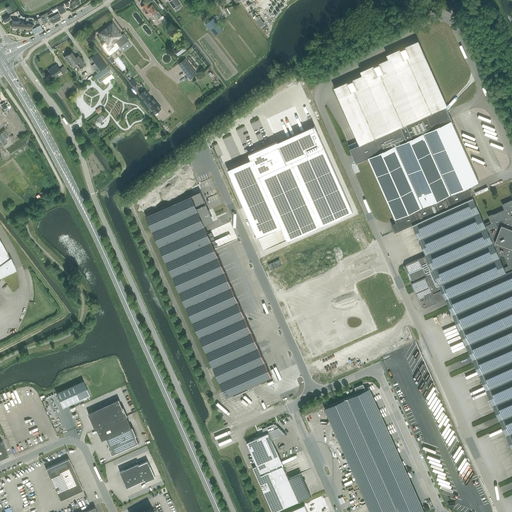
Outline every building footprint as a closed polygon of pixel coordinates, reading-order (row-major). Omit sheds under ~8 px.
[(174,8),(182,3),(179,0),(171,0),(169,1),(174,8)] [(147,3),(141,7),(147,14),(151,11),(153,15),(157,12),(152,5),(150,6),(147,3)] [(63,6),(57,9),(60,15),(66,11),(63,6)] [(52,24),(61,19),(59,15),(60,15),(57,9),(56,8),(52,10),(53,12),(47,15),(52,24)] [(210,31),(216,26),(211,20),(210,20),(208,18),(203,21),(210,31)] [(98,33),(102,38),(109,33),(116,27),(112,22),(98,33)] [(116,27),(109,33),(119,47),(128,40),(124,34),(122,35),(116,27)] [(108,55),(119,47),(109,33),(102,38),(103,40),(99,43),(108,55)] [(362,74),(334,87),(360,144),(350,149),(356,163),(368,158),(399,230),(412,224),(473,197),(468,186),(479,181),(446,106),(447,105),(418,40),(387,54),(389,58),(361,71),(362,74)] [(97,73),(107,66),(96,51),(93,53),(94,55),(91,58),(95,64),(92,66),(97,73)] [(79,56),(76,58),(72,53),(69,55),(68,54),(64,57),(71,67),(76,64),(79,67),(84,63),(79,56)] [(113,60),(120,70),(124,67),(117,58),(113,60)] [(185,59),(179,63),(191,79),(197,75),(185,59)] [(63,75),(67,72),(64,67),(60,69),(56,64),(48,70),(52,77),(60,72),(63,75)] [(100,83),(112,74),(106,67),(95,76),(100,83)] [(152,99),(145,90),(139,94),(146,104),(147,104),(155,114),(161,109),(153,98),(152,99)] [(102,114),(96,119),(99,123),(105,119),(102,114)] [(251,162),(229,172),(264,254),(353,216),(315,128),(248,156),(251,162)] [(200,191),(145,215),(169,268),(226,397),(272,377),(258,346),(204,224),(211,220),(200,191)] [(406,264),(404,267),(406,271),(421,306),(425,307),(445,298),(511,448),(511,199),(502,204),(505,209),(488,216),(490,221),(485,223),(473,197),(412,224),(426,255),(406,264)] [(220,254),(232,253),(231,242),(233,242),(232,237),(228,237),(227,233),(220,233),(221,243),(219,243),(220,254)] [(0,276),(2,275),(6,273),(6,274),(9,271),(10,272),(14,269),(12,267),(14,267),(14,269),(15,269),(14,267),(11,261),(10,258),(8,253),(7,251),(3,245),(2,242),(0,239),(0,276)] [(395,359),(391,360),(390,357),(380,359),(382,366),(395,362),(395,359)] [(83,380),(56,393),(62,407),(90,395),(83,380)] [(363,384),(355,388),(357,393),(366,390),(363,384)] [(329,406),(345,444),(382,427),(366,390),(357,393),(329,406)] [(119,399),(88,413),(95,429),(95,430),(97,429),(126,416),(127,416),(127,415),(123,406),(123,407),(122,407),(119,399)] [(300,417),(303,424),(312,420),(309,413),(300,417)] [(126,416),(97,429),(102,440),(106,438),(109,445),(111,449),(110,449),(112,455),(139,443),(135,436),(136,436),(132,426),(132,427),(131,427),(126,416)] [(290,481),(278,455),(272,440),(285,434),(286,435),(278,426),(278,427),(279,427),(276,428),(274,423),(262,429),(264,434),(246,442),(256,465),(257,465),(252,467),(272,511),(275,511),(312,497),(303,475),(290,481)] [(364,487),(383,479),(376,464),(395,456),(382,427),(345,444),(364,487)] [(2,440),(0,441),(0,459),(9,455),(2,440)] [(376,464),(383,479),(402,470),(395,456),(376,464)] [(69,458),(46,469),(60,500),(55,502),(59,511),(62,511),(88,500),(69,458)] [(138,463),(120,471),(127,488),(146,479),(147,481),(155,477),(148,460),(139,464),(138,463)] [(371,501),(389,493),(408,485),(402,470),(383,479),(364,487),(371,501)] [(419,511),(408,485),(389,493),(395,508),(385,511),(419,511)] [(483,493),(484,490),(472,485),(470,488),(483,493)] [(26,490),(17,494),(24,511),(26,511),(34,509),(26,490)] [(486,500),(487,495),(474,491),(473,494),(475,495),(474,499),(487,503),(488,500),(486,500)] [(389,493),(371,501),(375,511),(385,511),(395,508),(389,493)] [(489,511),(491,506),(478,501),(477,504),(481,506),(480,508),(489,511)]
